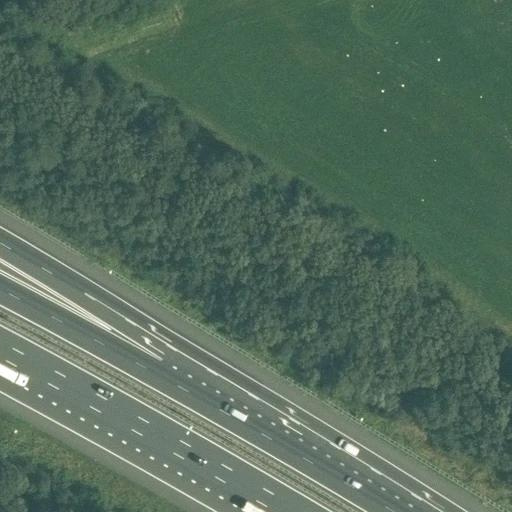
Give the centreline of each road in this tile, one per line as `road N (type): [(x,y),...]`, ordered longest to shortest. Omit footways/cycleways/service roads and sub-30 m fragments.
road 1 (motorway): [(0,351),(283,511)]
road 2 (motorway): [(426,511),(169,355)]
road 3 (motorway): [(169,355),(0,242)]
road 4 (motorway): [(169,355),(0,286)]
